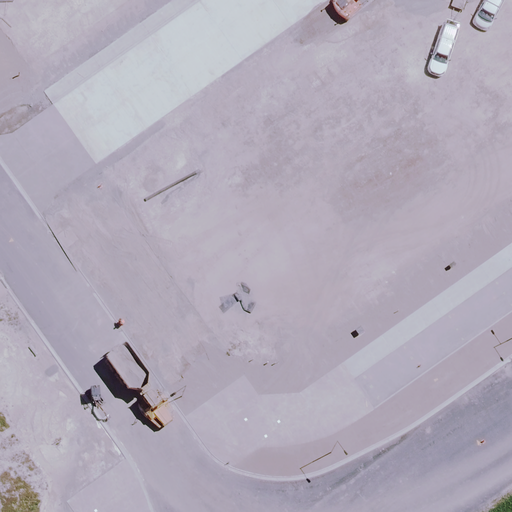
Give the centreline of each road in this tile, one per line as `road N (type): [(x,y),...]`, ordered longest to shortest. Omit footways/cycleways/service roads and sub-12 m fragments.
road 1 (residential): [(0,189),(249,511)]
road 2 (tertiary): [(289,511),(511,349)]
road 3 (residential): [(0,96),(145,0)]
